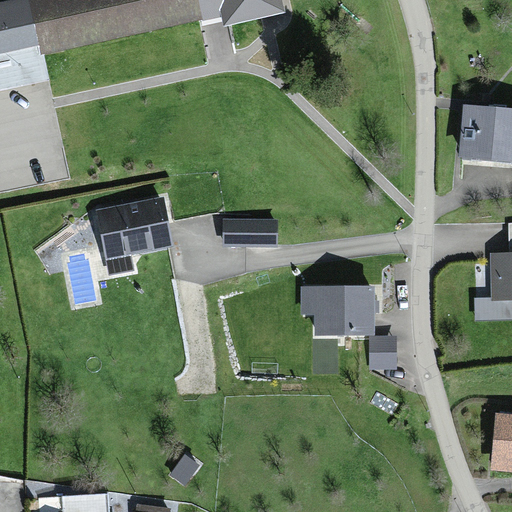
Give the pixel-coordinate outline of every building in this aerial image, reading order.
[(0,69),(49,59),(46,45),(215,7),(219,24),(273,12),(270,0),(25,0),(26,0),(0,5),(0,69)] [(511,116),(463,113),(459,162),(511,165),(511,116)] [(171,192),(104,203),(112,251),(178,240),(171,192)] [(286,220),(228,217),(226,241),(284,244),(286,220)] [(502,252),(511,252),(511,228),(502,229),(502,252)] [(511,294),(511,252),(502,252),(487,251),(487,294),(511,294)] [(377,335),(378,291),(309,290),(309,338),(320,338),(319,374),(346,374),(347,335),(377,335)] [(399,362),(400,336),(377,335),(375,360),(399,362)] [(511,421),(492,420),(488,478),(511,479),(511,421)]
